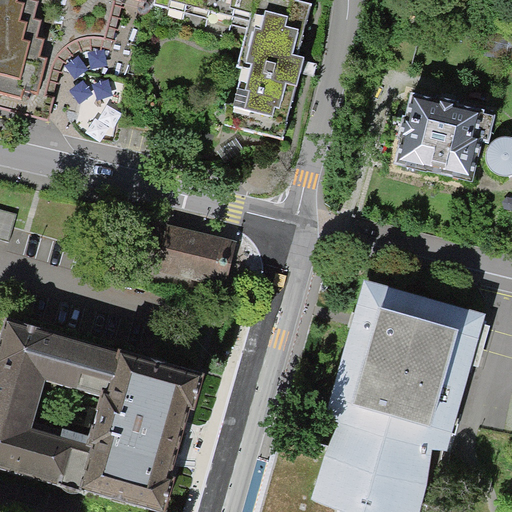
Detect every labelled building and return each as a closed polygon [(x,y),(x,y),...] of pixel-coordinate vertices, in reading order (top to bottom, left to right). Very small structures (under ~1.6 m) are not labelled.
[(224,126),(284,139),(305,57),(300,55),(312,5),(295,0),(0,0),(0,109),(50,121),(62,69),(74,54),(90,49),(110,53),(123,0),(132,0),(247,29),(238,67),(244,69),(234,109),(228,108),(224,126)] [(166,101),(157,100),(155,95),(149,99),(144,108),(143,120),(150,127),(160,130),(167,129),(166,124),(171,120),(171,112),(172,105),(166,101)] [(412,99),(395,166),(471,185),(482,144),(487,145),(494,119),(448,107),(412,99)] [(237,138),(218,152),(226,163),(236,156),(239,160),(248,154),(237,138)] [(492,173),(498,177),(505,178),(511,177),(511,140),(504,139),(499,141),(493,144),(489,149),(487,155),(487,161),(488,167),(492,173)] [(119,215),(81,205),(74,229),(112,240),(119,215)] [(0,242),(5,244),(13,217),(0,213),(0,242)] [(232,265),(237,244),(163,225),(151,273),(225,292),(232,265)] [(420,511),(423,504),(435,449),(448,452),(487,313),(364,279),(319,445),(277,435),(254,511),(420,511)] [(0,470),(145,511),(164,511),(183,447),(203,376),(4,320),(0,332),(0,470)]
